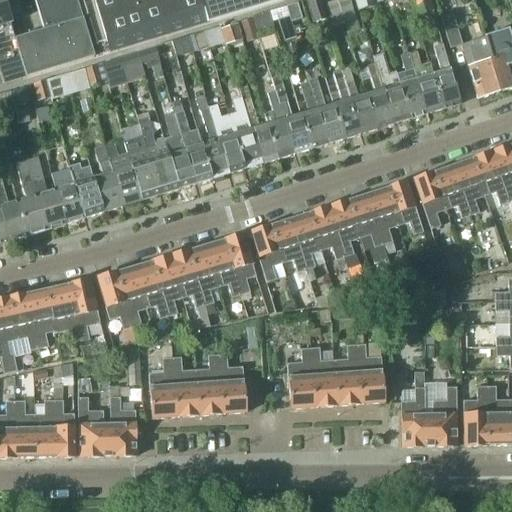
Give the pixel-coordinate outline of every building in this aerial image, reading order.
[(0,0),(0,76),(3,86),(27,79),(16,39),(14,40),(10,26),(10,25),(1,0),(0,0)] [(82,20),(76,0),(33,0),(43,31),(16,39),(27,79),(99,57),(86,19),(82,20)] [(99,57),(208,24),(201,0),(85,0),(82,1),(87,18),(86,19),(99,57)] [(201,0),(208,24),(285,0),(201,0)] [(305,0),(312,23),(322,19),(316,0),(305,0)] [(349,0),(340,0),(337,1),(344,24),(356,20),(349,0)] [(354,0),(358,12),(375,7),(373,0),(354,0)] [(431,13),(427,0),(418,0),(410,3),(415,18),(431,13)] [(332,28),(344,24),(337,1),(325,5),(332,28)] [(288,17),(291,23),(301,19),(297,3),(285,7),(288,17)] [(252,18),(252,19),(258,36),(274,31),(269,13),(252,18)] [(450,50),(462,46),(452,14),(440,18),(450,50)] [(293,31),(291,23),(288,17),(277,20),(284,43),(296,40),(295,35),(294,34),(293,31)] [(259,40),(258,36),(252,19),(240,23),(246,44),(259,40)] [(220,30),(224,44),(227,52),(238,48),(241,58),(246,57),(237,25),(220,30)] [(224,44),(220,30),(220,28),(203,33),(207,49),(224,44)] [(490,62),(499,94),(511,89),(511,65),(511,48),(507,32),(484,39),(484,40),(485,40),(492,61),(490,62)] [(203,33),(187,38),(191,53),(207,49),(203,33)] [(191,53),(187,38),(171,42),(176,57),(191,53)] [(461,47),(477,100),(499,94),(490,62),(492,61),(485,40),(484,40),(461,47)] [(433,76),(431,77),(442,111),(459,106),(444,57),(440,45),(432,47),(436,59),(435,59),(440,74),(433,76)] [(155,48),(137,53),(141,67),(146,65),(147,70),(151,68),(155,84),(165,81),(155,48)] [(137,53),(119,59),(123,72),(127,85),(145,79),(141,67),(137,53)] [(425,116),(442,111),(431,77),(433,76),(429,65),(421,67),(416,53),(408,56),(407,56),(410,67),(425,116)] [(374,66),(392,126),(409,121),(398,87),(395,76),(396,75),(395,73),(388,75),(382,55),(372,58),(374,66)] [(398,87),(409,121),(425,116),(410,67),(407,56),(407,55),(400,58),(404,73),(396,75),(395,76),(398,87)] [(105,78),(123,72),(119,59),(102,65),(105,78)] [(103,85),(101,79),(105,78),(102,65),(83,70),(88,90),(89,89),(103,85)] [(376,131),(392,126),(374,66),(366,68),(374,94),(366,97),(376,131)] [(349,69),(341,72),(360,136),(376,131),(366,97),(358,99),(349,69)] [(90,91),(89,89),(88,90),(83,70),(63,76),(69,96),(90,91)] [(344,141),(360,136),(341,72),(332,75),(342,104),(334,107),(344,141)] [(51,101),(69,96),(63,76),(46,81),(50,99),(51,101)] [(295,156),(310,151),(300,117),(292,119),(280,77),(271,79),(275,92),(295,156)] [(308,82),(308,85),(327,146),(344,141),(334,107),(326,109),(316,79),(308,82)] [(37,103),(50,99),(46,81),(33,85),(37,103)] [(308,114),(300,117),(310,151),(327,146),(308,85),(301,87),(308,114)] [(25,88),(9,93),(14,108),(29,104),(25,88)] [(278,161),(267,127),(259,130),(247,88),(238,91),(242,102),(261,166),(278,161)] [(278,161),(295,156),(275,92),(266,95),(272,112),(264,115),(267,127),(278,161)] [(0,95),(0,117),(15,114),(15,111),(14,108),(9,93),(0,95)] [(211,181),(227,176),(208,110),(204,97),(195,100),(199,113),(200,113),(210,144),(201,147),(211,181)] [(93,112),(90,100),(80,102),(83,114),(93,112)] [(232,124),(246,170),(261,166),(242,102),(233,105),(239,122),(232,124)] [(171,105),(174,115),(182,113),(179,103),(171,105)] [(216,108),(208,110),(227,176),(246,170),(232,124),(222,127),(216,108)] [(175,154),(169,156),(179,191),(195,186),(185,152),(174,115),(164,118),(175,154)] [(142,139),(159,197),(179,191),(169,156),(166,145),(156,148),(152,137),(153,136),(149,119),(138,122),(143,139),(142,139)] [(128,156),(128,158),(141,202),(159,197),(142,139),(124,144),(128,156)] [(113,144),(103,147),(105,153),(122,208),(141,202),(128,158),(128,156),(118,159),(113,144)] [(102,214),(122,208),(105,153),(103,147),(93,150),(100,177),(92,180),(102,214)] [(195,186),(211,181),(201,147),(191,150),(185,152),(195,186)] [(511,150),(511,147),(491,154),(509,204),(511,202),(511,150)] [(484,156),(472,160),(485,198),(490,210),(509,204),(491,154),(484,156)] [(37,160),(26,163),(29,175),(45,231),(64,226),(55,196),(53,191),(45,194),(42,184),(37,160)] [(453,167),(471,217),(479,214),(475,202),(485,198),(472,160),(453,167)] [(62,189),(53,191),(55,196),(64,226),(83,220),(69,174),(69,171),(68,167),(69,167),(68,162),(55,166),(62,189)] [(25,237),(45,231),(29,175),(26,163),(16,166),(21,192),(24,200),(15,203),(25,237)] [(83,220),(102,214),(92,180),(83,182),(78,165),(69,167),(68,167),(69,171),(69,174),(83,220)] [(434,174),(447,211),(457,208),(462,220),(471,217),(453,167),(434,174)] [(447,211),(434,174),(413,181),(430,231),(441,227),(437,215),(447,211)] [(0,220),(6,243),(25,237),(15,203),(8,205),(4,192),(0,179),(0,178),(0,220)] [(423,234),(406,183),(387,190),(399,227),(409,223),(414,237),(423,234)] [(367,196),(384,246),(392,243),(388,230),(399,227),(387,190),(367,196)] [(348,202),(360,239),(370,236),(375,249),(384,246),(367,196),(348,202)] [(329,208),(345,259),(354,256),(350,243),(360,239),(348,202),(329,208)] [(309,215),(321,252),(331,249),(336,262),(345,259),(329,208),(309,215)] [(290,221),(306,272),(315,269),(311,255),(321,252),(309,215),(290,221)] [(270,227),(282,265),(293,261),(297,274),(306,272),(290,221),(270,227)] [(270,227),(249,234),(266,285),(276,281),(272,268),(282,265),(270,227)] [(224,242),(241,296),(249,294),(250,294),(246,281),(256,278),(243,236),(224,242)] [(206,247),(219,289),(228,286),(232,299),(241,296),(224,242),(206,247)] [(189,252),(205,307),(214,304),(210,292),(219,289),(206,247),(189,252)] [(170,258),(183,300),(192,297),(196,310),(205,307),(189,252),(170,258)] [(152,263),(168,318),(177,315),(174,303),(183,300),(170,258),(152,263)] [(134,269),(147,311),(156,308),(160,321),(168,318),(152,263),(134,269)] [(116,274),(132,329),(141,326),(138,313),(147,311),(134,269),(116,274)] [(123,332),(132,329),(116,274),(97,280),(109,322),(120,319),(123,332)] [(495,295),(495,304),(511,303),(511,279),(509,280),(509,294),(495,295)] [(99,326),(89,281),(68,286),(81,343),(90,341),(87,328),(99,326)] [(45,291),(54,333),(55,336),(68,333),(71,345),(81,343),(68,286),(45,291)] [(48,349),(45,336),(54,333),(45,291),(26,296),(28,305),(31,305),(35,324),(33,325),(39,351),(48,349)] [(249,294),(241,296),(243,302),(251,300),(249,294)] [(8,300),(18,342),(27,339),(30,353),(39,351),(33,325),(35,324),(31,305),(28,305),(26,296),(8,300)] [(4,376),(16,373),(13,356),(11,356),(8,344),(18,342),(8,300),(0,301),(0,352),(1,359),(0,359),(4,376)] [(511,325),(511,303),(495,304),(495,313),(509,313),(509,326),(511,325)] [(205,307),(196,310),(199,319),(208,317),(205,307)] [(496,339),(496,349),(511,348),(511,325),(509,326),(509,339),(496,339)] [(256,329),(246,330),(247,339),(256,338),(256,329)] [(361,406),(384,404),(381,373),(382,373),(381,359),(367,360),(365,346),(356,347),(361,406)] [(338,408),(361,406),(356,347),(347,347),(348,362),(335,363),(338,408)] [(127,361),(129,388),(140,387),(139,360),(139,348),(129,351),(129,361),(127,361)] [(511,348),(496,349),(465,349),(465,357),(496,357),(496,358),(509,358),(510,372),(511,371),(511,348)] [(291,411),(315,409),(311,350),(301,351),(302,365),(287,366),(288,379),(289,379),(291,411)] [(338,408),(335,363),(321,364),(320,350),(311,350),(315,409),(338,408)] [(246,414),(243,382),(244,382),(243,368),(228,369),(227,356),(218,357),(222,416),(245,414),(246,414)] [(199,417),(222,416),(218,357),(208,358),(209,371),(196,372),(199,417)] [(199,417),(196,372),(182,373),(181,359),(172,360),(176,419),(199,417)] [(154,421),(176,419),(172,360),(163,361),(164,374),(149,375),(150,389),(151,389),(154,421)] [(53,390),(53,403),(54,403),(54,440),(51,440),(51,450),(55,450),(55,459),(75,459),(74,429),(75,429),(75,416),(63,416),(62,387),(73,387),(73,371),(71,365),(52,369),(53,375),(53,386),(52,386),(52,390),(53,390)] [(33,373),(35,381),(47,379),(45,371),(33,373)] [(423,374),(414,375),(414,390),(416,389),(423,389),(423,374)] [(486,389),(487,447),(509,447),(508,402),(495,402),(495,388),(486,389)] [(402,449),(434,448),(434,430),(426,430),(425,416),(425,389),(423,389),(416,389),(416,403),(401,403),(401,417),(402,417),(402,449)] [(434,430),(434,448),(456,448),(456,417),(457,417),(456,389),(447,389),(447,402),(433,403),(433,416),(425,416),(426,430),(434,430)] [(464,448),(487,447),(486,389),(477,389),(477,402),(463,402),(463,417),(464,448)] [(103,458),(136,458),(135,425),(136,425),(136,412),(121,412),(120,399),(111,399),(111,426),(112,442),(103,442),(103,458)] [(80,459),(103,458),(103,442),(112,442),(111,426),(104,426),(104,413),(89,413),(88,400),(78,400),(79,426),(80,459)] [(15,440),(14,403),(5,404),(5,417),(0,417),(0,460),(14,460),(14,450),(18,450),(17,440),(15,440)] [(14,460),(35,460),(34,416),(24,417),(24,403),(14,403),(15,440),(17,440),(18,450),(14,450),(14,460)] [(54,440),(54,403),(53,403),(43,403),(44,416),(34,416),(35,460),(55,459),(55,450),(51,450),(51,440),(54,440)]
